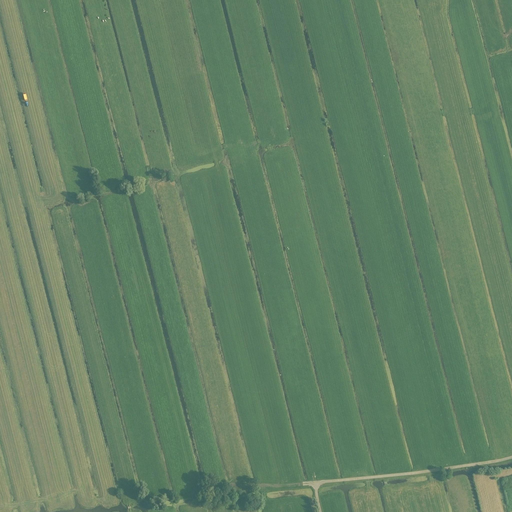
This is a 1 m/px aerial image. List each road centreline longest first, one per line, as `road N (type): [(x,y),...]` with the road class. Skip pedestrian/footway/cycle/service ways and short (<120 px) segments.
road 1 (track): [(0,506),(78,491),(94,501),(317,484)]
road 2 (track): [(511,457),(323,482),(320,511)]
